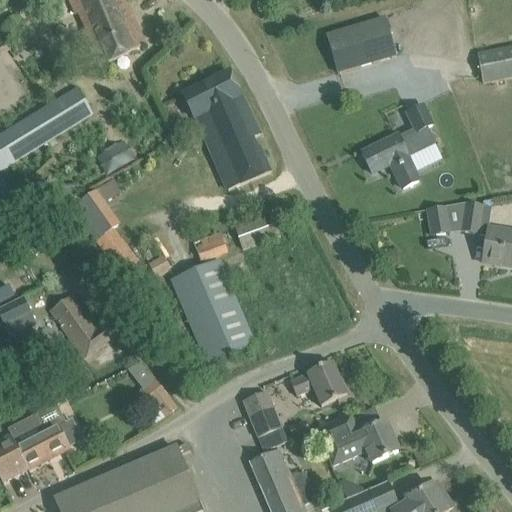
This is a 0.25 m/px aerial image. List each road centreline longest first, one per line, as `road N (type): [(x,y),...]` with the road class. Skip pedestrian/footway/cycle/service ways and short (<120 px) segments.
road 1 (unclassified): [(16,511),(244,384),(386,317)]
road 2 (unclassified): [(386,317),(264,94),(197,0)]
road 3 (unclassified): [(511,487),(386,317)]
road 4 (unclassified): [(511,316),(423,305),(386,317)]
